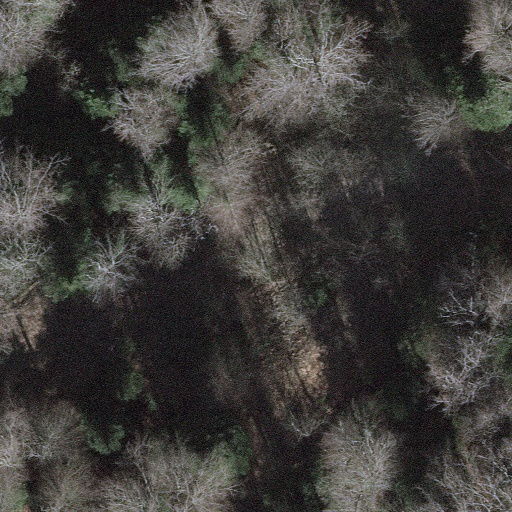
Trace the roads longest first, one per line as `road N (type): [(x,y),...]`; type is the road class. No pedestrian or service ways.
road 1 (track): [(511,127),(109,295),(0,364)]
road 2 (track): [(470,144),(223,511)]
